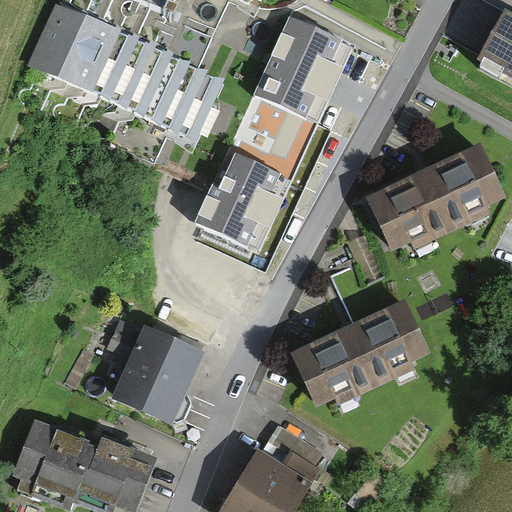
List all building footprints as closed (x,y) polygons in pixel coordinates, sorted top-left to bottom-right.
[(196,144),(225,80),(56,3),(26,67),(196,144)] [(354,47),(289,17),(194,223),(259,253),(354,47)] [(511,20),(509,19),(483,65),(511,81),(511,20)] [(480,156),(371,206),(394,256),(502,206),(480,156)] [(404,310),(295,360),(318,411),(427,361),(404,310)] [(198,362),(146,341),(117,409),(170,430),(198,362)] [(133,511),(152,465),(42,423),(20,479),(104,511),(133,511)] [(293,511),(306,494),(254,461),(220,511),(293,511)]
